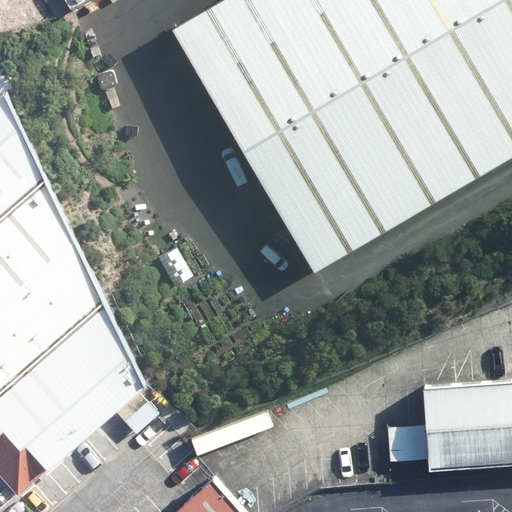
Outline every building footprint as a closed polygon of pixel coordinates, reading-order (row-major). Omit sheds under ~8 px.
[(53,0),(67,23),(106,0),(53,0)] [(511,0),(243,0),(175,40),(315,277),(511,161),(511,0)] [(0,226),(51,183),(14,96),(0,108),(0,226)] [(51,183),(0,226),(0,400),(111,306),(51,183)] [(111,306),(0,400),(0,477),(22,503),(151,390),(111,306)] [(511,374),(422,379),(427,466),(511,461),(511,374)] [(248,511),(208,465),(152,511),(248,511)]
